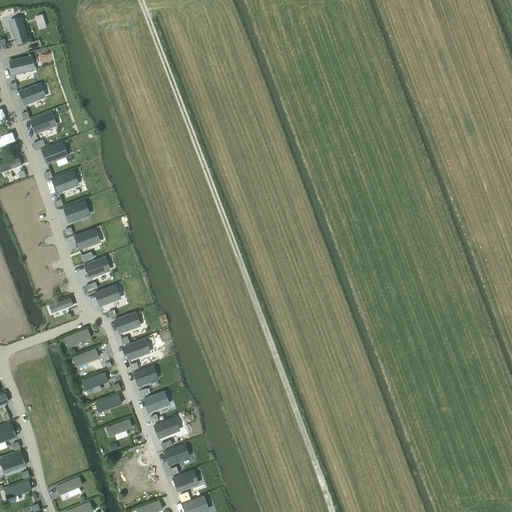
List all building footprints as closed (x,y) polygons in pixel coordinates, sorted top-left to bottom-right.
[(16,21),(10,22),(17,44),(28,40),(21,17),(15,19),(16,21)] [(29,56),(9,61),(12,74),(32,70),(29,56)] [(37,84),(19,91),(24,105),(42,97),(37,84)] [(49,113),(30,120),(35,133),(54,126),(49,113)] [(12,133),(0,136),(0,145),(15,141),(12,133)] [(60,143),(41,150),(46,163),(65,156),(60,143)] [(19,157),(0,164),(0,170),(1,172),(21,165),(19,157)] [(72,172),(53,179),(58,193),(77,185),(72,172)] [(27,180),(7,188),(9,195),(30,188),(27,180)] [(83,201),(64,208),(69,221),(88,214),(83,201)] [(36,204),(15,212),(18,219),(39,211),(36,204)] [(44,227),(24,235),(26,242),(47,235),(44,227)] [(97,227),(77,236),(80,245),(101,237),(97,227)] [(53,251),(32,258),(35,266),(56,258),(53,251)] [(103,258),(84,265),(89,278),(108,271),(103,258)] [(61,274),(41,282),(44,289),(64,282),(61,274)] [(119,285),(98,294),(103,307),(124,299),(119,285)] [(70,298),(49,305),(52,313),(73,305),(70,298)] [(133,313),(114,320),(119,333),(138,326),(133,313)] [(11,319),(0,323),(0,331),(14,327),(11,319)] [(87,328),(64,337),(68,345),(90,337),(87,328)] [(143,341),(124,348),(129,361),(148,354),(143,341)] [(94,348),(72,357),(75,366),(98,357),(94,348)] [(152,366),(133,373),(138,386),(157,379),(152,366)] [(105,373),(82,382),(85,389),(108,380),(105,373)] [(88,394),(110,385),(108,381),(86,390),(88,394)] [(118,383),(112,386),(114,392),(121,389),(118,383)] [(162,392),(144,400),(149,413),(167,405),(162,392)] [(5,393),(0,395),(0,404),(9,401),(5,393)] [(118,394),(95,403),(98,412),(121,403),(118,394)] [(172,418),(154,425),(159,438),(177,431),(172,418)] [(128,419),(106,427),(109,436),(131,427),(128,419)] [(10,423),(0,427),(0,442),(15,437),(10,423)] [(17,441),(11,444),(13,450),(20,448),(17,441)] [(182,444),(164,451),(169,464),(187,457),(182,444)] [(139,450),(112,460),(116,471),(143,461),(139,450)] [(21,451),(2,457),(7,472),(26,465),(21,451)] [(185,459),(165,466),(168,475),(188,469),(185,459)] [(27,470),(21,472),(23,479),(29,477),(27,470)] [(192,470),(173,477),(178,490),(197,483),(192,470)] [(150,474),(126,482),(130,493),(154,485),(150,474)] [(78,476),(56,485),(59,494),(82,485),(78,476)] [(28,481),(5,489),(8,498),(31,489),(28,481)] [(203,496),(183,503),(186,511),(199,511),(208,509),(203,496)] [(159,501),(136,509),(137,511),(154,511),(162,509),(159,501)] [(89,502),(66,511),(88,511),(92,511),(89,502)]
